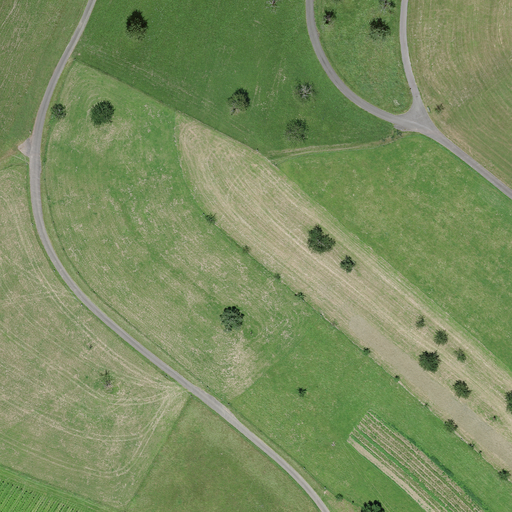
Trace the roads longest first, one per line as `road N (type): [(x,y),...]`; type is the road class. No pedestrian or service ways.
road 1 (track): [(322,511),(290,471),(92,309),(44,245),(34,146),(44,99),(91,0)]
road 2 (track): [(418,125),(346,93),(312,41),(308,0)]
